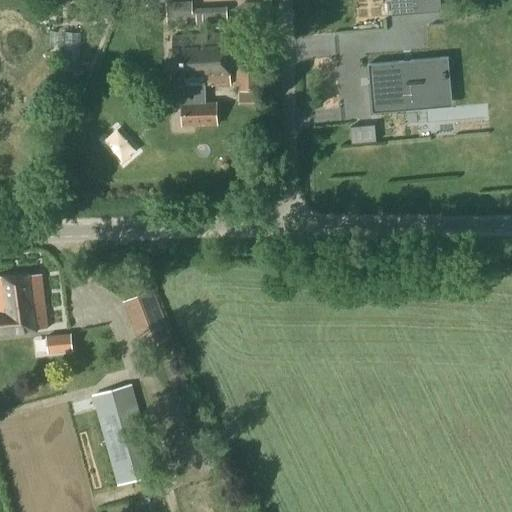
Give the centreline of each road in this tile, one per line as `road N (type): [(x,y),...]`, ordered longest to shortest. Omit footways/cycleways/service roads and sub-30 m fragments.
road 1 (tertiary): [(284,231),(0,236)]
road 2 (unclassified): [(284,231),(283,0)]
road 3 (tertiary): [(511,231),(284,231)]
